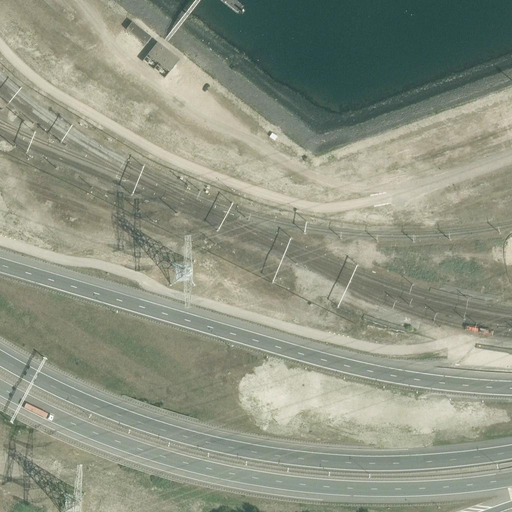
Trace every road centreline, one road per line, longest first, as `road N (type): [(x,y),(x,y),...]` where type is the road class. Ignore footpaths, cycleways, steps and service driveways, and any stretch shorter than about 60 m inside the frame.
road 1 (trunk): [(511,451),(398,463),(240,449),(115,412),(0,358)]
road 2 (trunk): [(0,387),(136,447),(275,481),(396,489),(511,478)]
road 3 (trunk): [(511,387),(401,377),(318,358),(0,264)]
road 4 (unclassified): [(80,2),(117,52),(197,116),(303,172),(403,195),(511,156)]
